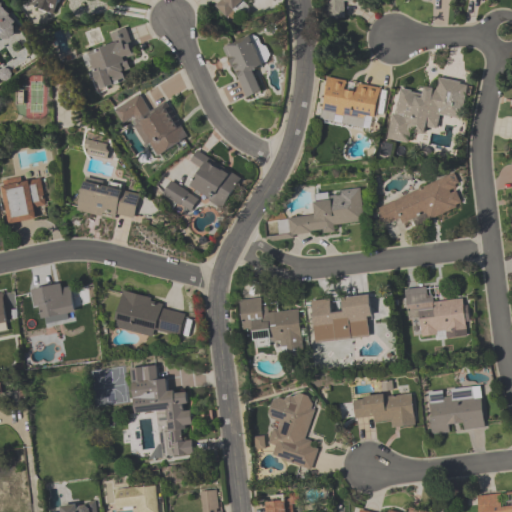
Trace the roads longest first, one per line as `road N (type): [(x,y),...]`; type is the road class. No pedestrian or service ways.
road 1 (residential): [(300,0),(303,96),(284,159),(221,269),(216,296),(239,511)]
road 2 (residential): [(511,389),(480,156),(498,48)]
road 3 (residential): [(234,245),(291,267),(489,247)]
road 4 (residential): [(0,263),(78,250),(218,282)]
road 5 (residential): [(173,17),(232,132),(284,159)]
road 6 (residential): [(364,465),(403,471),(511,458)]
